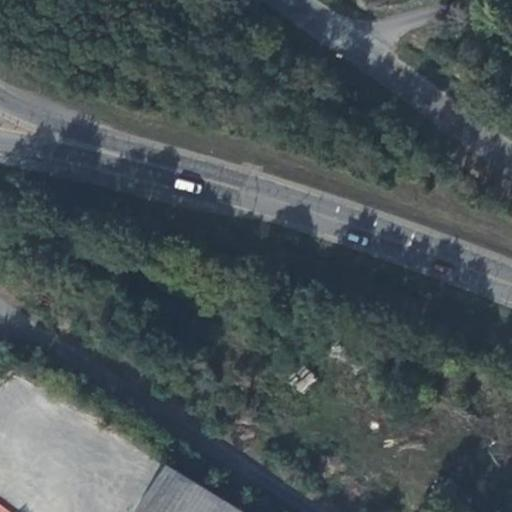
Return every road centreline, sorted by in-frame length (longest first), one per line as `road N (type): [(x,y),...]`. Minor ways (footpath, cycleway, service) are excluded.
road 1 (primary): [(188,177),(349,225),(511,287)]
road 2 (unclassified): [(293,0),(511,156)]
road 3 (primary): [(188,177),(0,96)]
road 4 (primary): [(0,142),(188,177)]
